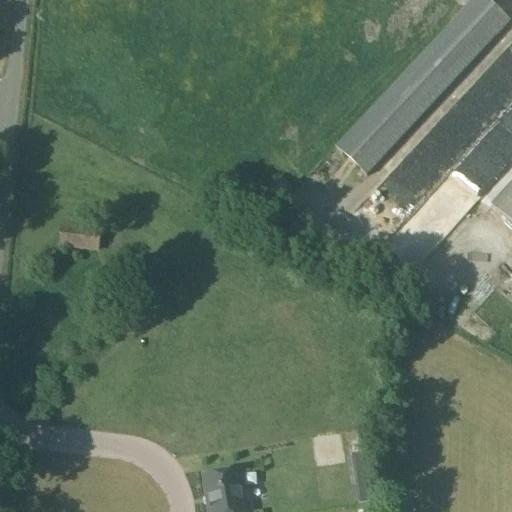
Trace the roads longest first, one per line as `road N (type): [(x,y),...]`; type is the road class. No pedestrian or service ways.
road 1 (unclassified): [(0,235),(22,0)]
road 2 (unknown): [(0,417),(130,442),(170,480),(178,511)]
